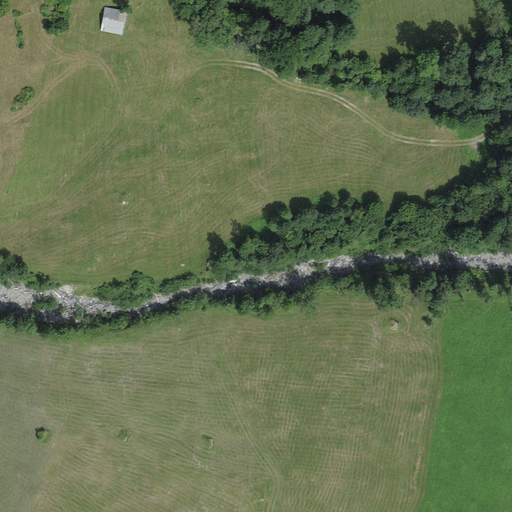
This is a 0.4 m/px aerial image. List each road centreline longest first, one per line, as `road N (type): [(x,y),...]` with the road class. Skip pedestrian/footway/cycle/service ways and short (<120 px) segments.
road 1 (track): [(511,118),(473,142),(415,143),(261,68),(127,40)]
road 2 (track): [(414,511),(440,374),(438,318)]
road 3 (track): [(271,511),(276,484),(225,383)]
